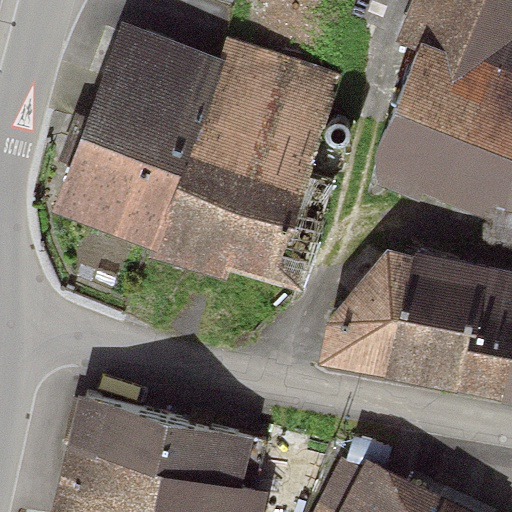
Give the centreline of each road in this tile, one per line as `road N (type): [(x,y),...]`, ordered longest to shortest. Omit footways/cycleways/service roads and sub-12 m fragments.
road 1 (residential): [(21,329),(283,374),(511,427)]
road 2 (tertiary): [(44,0),(0,182)]
road 3 (tertiary): [(0,192),(21,329)]
